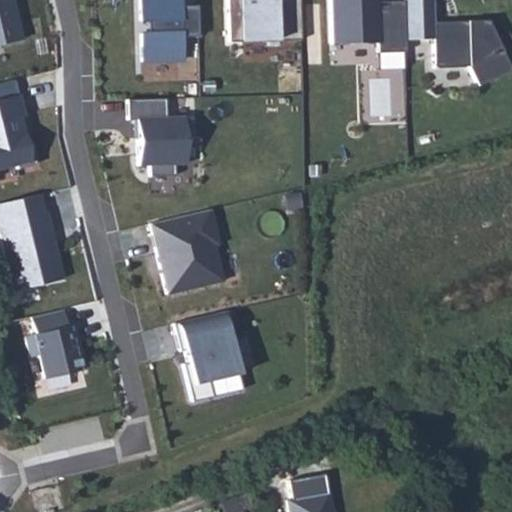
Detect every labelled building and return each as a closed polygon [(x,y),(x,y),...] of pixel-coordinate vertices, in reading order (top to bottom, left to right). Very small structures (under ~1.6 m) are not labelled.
[(0,0),(0,44),(21,40),(11,0),(0,0)] [(141,62),(181,61),(180,37),(196,37),(195,6),(179,7),(178,0),(138,0),(139,21),(146,21),(147,34),(140,34),(141,62)] [(226,0),(228,42),(300,40),(298,0),(226,0)] [(375,0),(328,0),(330,45),(375,44),(376,53),(403,52),(403,40),(402,1),(384,2),(385,10),(375,10),(375,0)] [(431,0),(401,0),(402,1),(403,40),(432,40),(432,68),(466,67),(475,87),(509,71),(486,21),(432,23),(431,0)] [(0,99),(0,170),(32,163),(17,96),(0,99)] [(181,119),(134,120),(135,166),(182,165),(181,119)] [(61,279),(45,211),(42,212),(38,195),(0,203),(0,239),(12,291),(61,279)] [(217,245),(209,210),(148,224),(165,295),(221,282),(213,246),(217,245)] [(82,369),(76,342),(72,343),(68,326),(66,327),(62,310),(30,317),(34,334),(24,336),(29,356),(36,355),(42,379),(82,369)] [(233,339),(225,311),(172,324),(178,352),(183,351),(186,363),(181,364),(190,402),(211,397),(207,382),(236,375),(228,340),(233,339)] [(331,511),(327,490),(283,498),(285,511),(331,511)]
